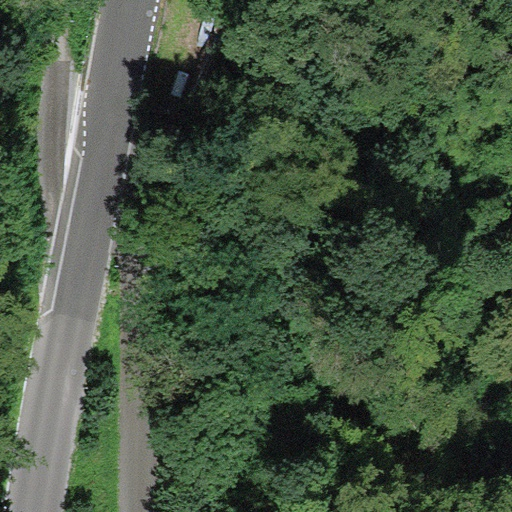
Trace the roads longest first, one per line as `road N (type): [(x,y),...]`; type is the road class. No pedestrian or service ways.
road 1 (residential): [(139,511),(140,222),(92,196)]
road 2 (tertiary): [(33,511),(92,196)]
road 3 (track): [(34,0),(53,212),(79,256)]
road 4 (tertiary): [(92,196),(128,0)]
